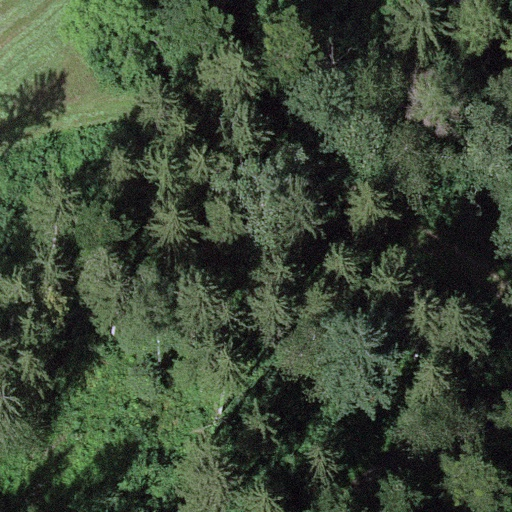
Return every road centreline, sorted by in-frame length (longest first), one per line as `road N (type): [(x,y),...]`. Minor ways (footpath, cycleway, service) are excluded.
road 1 (track): [(511,293),(432,242),(197,120),(132,111),(35,126),(0,147)]
road 2 (unclassified): [(511,394),(407,454),(342,511)]
